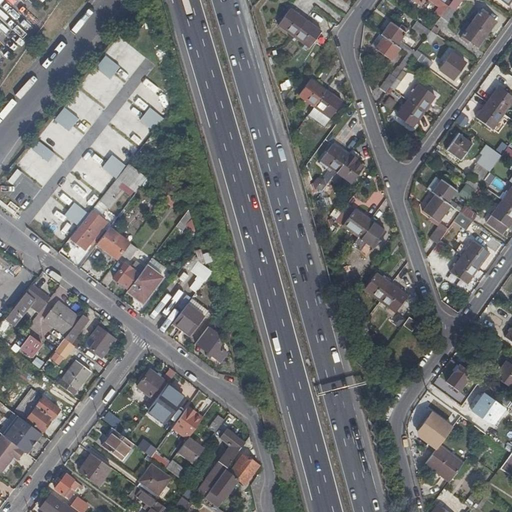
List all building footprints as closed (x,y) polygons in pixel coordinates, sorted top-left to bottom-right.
[(462,0),(461,0),(452,0),(448,6),(454,11),(462,0)] [(441,16),(448,6),(442,2),(439,6),(435,12),(441,16)] [(454,11),(448,6),(441,16),(447,21),(454,11)] [(482,8),(471,23),(486,34),(496,22),(487,16),(489,13),(482,8)] [(278,25),(294,37),(306,20),(290,9),(278,25)] [(306,20),(294,37),(309,48),(321,31),(306,20)] [(412,28),(425,37),(431,30),(417,21),(412,28)] [(390,22),(381,35),(386,39),(396,46),(408,30),(401,24),(399,27),(390,22)] [(486,34),(471,23),(461,38),(468,43),(469,41),(477,47),(486,34)] [(431,30),(436,35),(440,30),(434,26),(431,30)] [(391,61),(400,48),(396,46),(386,39),(377,50),(391,61)] [(79,87),(106,107),(120,88),(109,80),(119,67),(111,60),(120,48),(113,42),(79,87)] [(411,57),(428,69),(433,62),(416,50),(411,57)] [(466,63),(452,53),(440,69),(454,79),(466,63)] [(402,70),(411,57),(407,54),(398,67),(397,66),(391,75),(396,79),(402,70)] [(407,73),(402,70),(396,79),(390,87),(394,90),(407,73)] [(379,88),(386,92),(390,87),(396,79),(391,75),(389,74),(379,88)] [(315,107),(327,91),(311,79),(299,96),(315,107)] [(407,100),(424,112),(435,96),(419,84),(407,100)] [(487,102),(503,114),(511,101),(511,95),(498,86),(487,102)] [(315,107),(309,115),(324,126),(342,102),(327,91),(315,107)] [(390,110),(395,102),(387,97),(382,106),(390,110)] [(413,128),(424,112),(407,100),(396,116),(413,128)] [(117,118),(112,125),(137,145),(148,132),(133,119),(138,112),(126,102),(115,116),(117,118)] [(492,129),(503,114),(487,102),(476,117),(492,129)] [(62,107),(53,120),(68,131),(77,118),(62,107)] [(152,132),(163,119),(148,108),(138,120),(152,132)] [(461,113),(454,122),(463,129),(469,120),(461,113)] [(473,144),(458,134),(447,150),(461,161),(473,144)] [(38,141),(17,163),(41,185),(62,163),(38,141)] [(119,143),(115,147),(125,157),(129,153),(119,143)] [(321,161),(337,172),(349,156),(333,145),(321,161)] [(511,151),(506,147),(501,154),(511,162),(511,160),(511,151)] [(115,178),(124,165),(109,155),(100,169),(115,178)] [(349,156),(337,172),(352,183),(364,167),(349,156)] [(482,182),(489,171),(477,163),(468,175),(469,176),(480,184),(482,182)] [(128,165),(118,178),(136,193),(147,179),(128,165)] [(12,185),(21,174),(16,169),(6,181),(12,185)] [(432,192),(441,180),(435,176),(427,188),(432,192)] [(476,190),(480,184),(469,176),(465,182),(476,190)] [(312,189),(322,191),(324,179),(315,177),(312,189)] [(490,185),(499,191),(504,184),(494,177),(490,185)] [(447,203),(451,199),(457,191),(441,179),(441,180),(432,192),(437,195),(447,203)] [(504,197),(482,182),(480,184),(502,200),(504,197)] [(502,200),(511,207),(511,186),(504,197),(502,200)] [(177,202),(168,195),(164,201),(165,201),(156,213),(161,217),(171,206),(173,208),(177,202)] [(438,223),(450,205),(447,203),(437,195),(424,212),(438,223)] [(450,205),(459,212),(463,207),(451,199),(447,203),(450,205)] [(502,234),(511,220),(511,207),(502,200),(487,222),(502,234)] [(74,224),(83,211),(72,203),(62,215),(74,224)] [(370,221),(348,204),(336,221),(359,237),(370,221)] [(459,212),(473,222),(478,215),(464,205),(463,207),(459,212)] [(91,211),(70,239),(86,251),(107,224),(91,211)] [(191,219),(189,211),(176,227),(182,232),(191,219)] [(359,237),(352,246),(360,251),(366,243),(374,248),(386,232),(370,221),(359,237)] [(439,240),(447,229),(440,223),(428,239),(436,244),(439,240)] [(110,228),(97,245),(118,260),(121,256),(130,245),(130,244),(110,228)] [(461,257),(477,268),(489,253),(473,241),(461,257)] [(130,245),(121,256),(128,261),(136,250),(130,245)] [(466,283),(477,268),(461,257),(450,272),(466,283)] [(146,266),(157,274),(162,268),(151,260),(146,266)] [(137,262),(131,270),(139,275),(144,268),(137,262)] [(139,275),(131,270),(124,264),(113,279),(127,290),(139,275)] [(146,266),(127,292),(143,304),(162,278),(157,274),(146,266)] [(380,301),(391,285),(376,273),(364,290),(380,301)] [(407,296),(391,285),(380,301),(395,312),(407,296)] [(32,286),(5,320),(12,325),(28,305),(39,314),(50,300),(32,286)] [(45,320),(67,336),(80,319),(58,302),(45,320)] [(204,316),(187,304),(173,322),(191,335),(204,316)] [(89,320),(83,315),(80,319),(67,336),(65,339),(71,343),(89,320)] [(409,318),(403,326),(412,332),(418,324),(409,318)] [(5,320),(0,326),(0,340),(11,349),(15,344),(4,335),(12,325),(5,320)] [(361,327),(364,338),(371,328),(364,322),(361,327)] [(208,325),(194,343),(220,363),(227,353),(219,347),(221,344),(216,331),(208,325)] [(102,359),(116,340),(98,327),(90,338),(95,341),(89,349),(102,359)] [(41,346),(29,337),(20,349),(32,358),(41,346)] [(65,339),(57,350),(66,357),(75,346),(71,343),(65,339)] [(41,352),(33,364),(40,369),(48,357),(41,352)] [(511,387),(511,364),(507,360),(495,376),(511,388),(511,387)] [(76,361),(58,385),(73,396),(91,373),(76,361)] [(176,372),(171,369),(163,379),(149,369),(137,386),(151,397),(144,406),(149,410),(176,372)] [(471,378),(460,370),(448,387),(459,395),(471,378)] [(181,406),(182,405),(188,397),(172,385),(161,401),(176,413),(181,406)] [(499,405),(483,393),(472,409),(488,421),(499,405)] [(29,405),(35,409),(25,422),(42,434),(60,411),(37,394),(29,405)] [(174,416),(179,420),(186,410),(181,406),(176,413),(174,416)] [(179,420),(177,422),(173,427),(188,438),(190,435),(201,421),(202,419),(187,408),(186,410),(179,420)] [(439,445),(452,428),(430,412),(416,431),(417,436),(435,450),(439,445)] [(221,425),(225,420),(218,415),(209,427),(215,432),(221,425)] [(18,417),(4,438),(25,452),(28,455),(42,434),(25,422),(18,417)] [(215,432),(214,434),(220,438),(226,429),(221,425),(215,432)] [(127,440),(112,428),(104,439),(107,441),(102,447),(118,459),(123,453),(125,455),(133,444),(127,440)] [(226,429),(220,438),(222,440),(220,442),(227,447),(229,445),(231,446),(219,462),(221,463),(213,474),(218,478),(227,467),(226,466),(244,442),(226,429)] [(188,438),(178,453),(193,464),(206,446),(190,435),(188,438)] [(4,438),(2,436),(0,438),(0,472),(2,474),(14,458),(18,461),(25,452),(4,438)] [(142,439),(136,448),(149,458),(155,449),(142,439)] [(435,450),(425,464),(449,482),(463,464),(439,445),(435,450)] [(511,477),(511,476),(511,448),(499,470),(511,477)] [(229,473),(239,480),(245,485),(259,466),(259,465),(243,453),(229,473)] [(112,469),(92,455),(79,472),(99,486),(112,469)] [(177,477),(182,468),(170,460),(164,470),(177,477)] [(147,495),(155,500),(170,480),(152,466),(140,482),(141,483),(137,488),(140,490),(147,495)] [(225,470),(205,498),(218,508),(239,480),(229,473),(225,470)] [(81,486),(66,475),(55,490),(65,497),(65,496),(69,499),(77,487),(80,488),(81,486)] [(465,503),(470,507),(476,500),(481,492),(476,489),(465,503)] [(150,511),(170,511),(155,500),(147,495),(140,490),(136,495),(153,508),(150,511)] [(39,511),(76,511),(65,503),(63,505),(50,496),(45,503),(43,505),(40,510),(39,511)] [(174,507),(183,511),(184,511),(189,504),(180,498),(174,507)] [(71,508),(76,511),(83,511),(88,506),(78,499),(71,508)]
